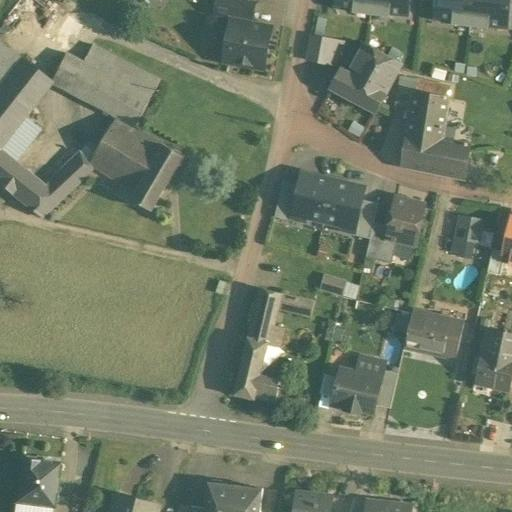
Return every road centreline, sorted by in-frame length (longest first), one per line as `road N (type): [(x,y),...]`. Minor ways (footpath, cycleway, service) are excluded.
road 1 (residential): [(196,429),(287,111)]
road 2 (secondary): [(196,429),(511,470)]
road 3 (residential): [(287,111),(389,170),(511,196)]
road 4 (secondary): [(0,408),(196,429)]
